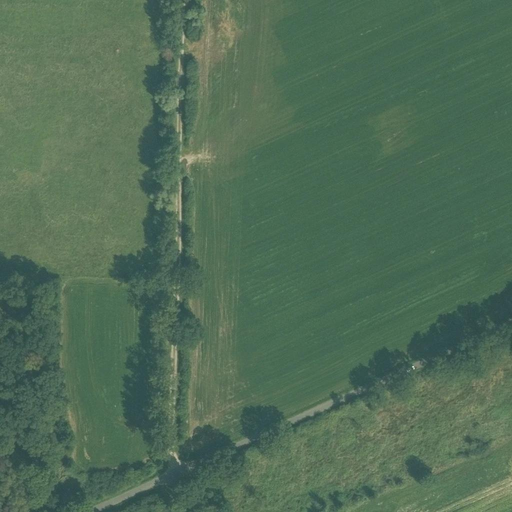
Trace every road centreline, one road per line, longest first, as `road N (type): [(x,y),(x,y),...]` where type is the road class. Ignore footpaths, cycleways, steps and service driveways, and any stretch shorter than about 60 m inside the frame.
road 1 (track): [(183,0),(172,477)]
road 2 (unclassified): [(172,477),(511,318)]
